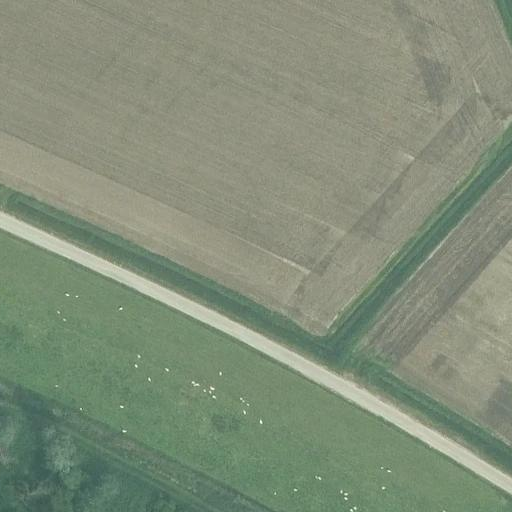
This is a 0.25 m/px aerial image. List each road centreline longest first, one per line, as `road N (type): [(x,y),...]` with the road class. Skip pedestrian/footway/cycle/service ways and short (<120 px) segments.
road 1 (unclassified): [(511,487),(240,331),(0,221)]
road 2 (track): [(0,406),(220,511)]
